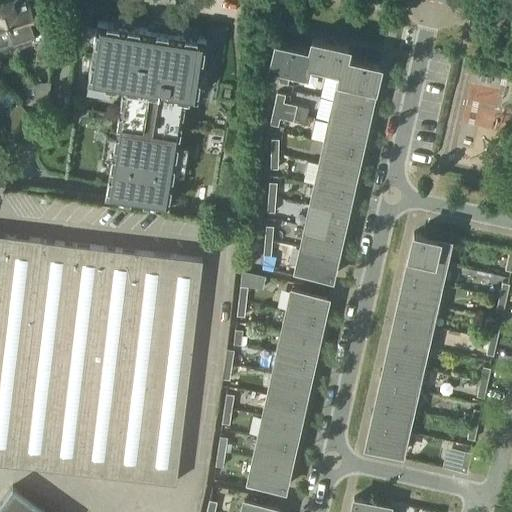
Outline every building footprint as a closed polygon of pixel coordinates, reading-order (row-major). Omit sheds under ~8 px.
[(4,0),(2,1),(14,36),(18,47),(32,42),(28,31),(38,28),(38,27),(49,23),(40,0),(4,0)] [(0,64),(0,41),(14,36),(2,1),(0,1),(0,67),(2,66),(0,64)] [(156,30),(98,21),(89,80),(124,85),(106,199),(168,209),(186,95),(196,97),(206,38),(168,32),(169,27),(157,25),(156,30)] [(48,42),(56,43),(58,33),(49,32),(48,42)] [(348,46),(349,41),(309,32),(306,42),(276,36),(270,64),(282,67),(304,72),(306,72),(308,62),(340,69),(339,75),(375,83),(379,65),(381,59),(346,51),(348,46)] [(302,79),(304,72),(282,67),(279,82),(287,84),(289,77),(302,79)] [(334,96),(370,104),(375,83),(339,75),(334,96)] [(51,81),(31,83),(36,97),(49,92),(51,81)] [(47,110),(49,92),(36,97),(25,105),(36,116),(47,110)] [(273,108),(294,113),(296,105),(283,102),(285,94),(276,92),(273,108)] [(365,126),(370,104),(334,96),(329,118),(365,126)] [(1,125),(18,139),(37,117),(19,102),(1,125)] [(293,121),(294,113),(273,108),(269,124),(278,126),(279,118),(293,121)] [(324,140),(360,148),(365,126),(329,118),(324,140)] [(270,153),(278,153),(278,139),(271,138),(270,153)] [(355,169),(360,148),(324,140),(320,161),(355,169)] [(278,168),(278,153),(270,153),(270,168),(278,168)] [(315,183),(351,191),(355,169),(320,161),(315,183)] [(267,196),(275,197),(276,182),(269,182),(267,196)] [(346,213),(351,191),(315,183),(310,204),(346,213)] [(274,212),(275,197),(267,196),(266,211),(274,212)] [(305,226),(341,234),(346,213),(310,204),(305,226)] [(264,240),(272,241),(273,226),(265,225),(264,240)] [(336,256),(341,234),(305,226),(300,248),(336,256)] [(408,254),(444,262),(449,241),(413,233),(408,254)] [(41,239),(0,234),(0,461),(15,463),(15,465),(16,465),(16,463),(176,482),(202,258),(42,239),(43,237),(41,237),(41,239)] [(271,255),(272,241),(264,240),(263,255),(271,255)] [(331,277),(336,256),(300,248),(295,269),(331,277)] [(440,283),(444,262),(408,254),(404,275),(440,283)] [(399,296),(435,304),(440,283),(404,275),(399,296)] [(499,297),(506,298),(509,284),(502,282),(499,297)] [(238,300),(246,301),(247,286),(239,285),(238,300)] [(286,310),(322,318),(327,297),(291,288),(286,310)] [(430,325),(435,304),(399,296),(394,317),(430,325)] [(502,313),(506,298),(499,297),(495,311),(502,313)] [(244,316),(246,301),(238,300),(236,315),(244,316)] [(317,339),(322,318),(286,310),(281,331),(317,339)] [(389,338),(425,347),(430,325),(394,317),(389,338)] [(489,339),(496,340),(500,326),(492,324),(489,339)] [(242,330),(235,329),(233,344),(241,345),(242,330)] [(276,352),(312,360),(317,339),(281,331),(276,352)] [(487,348),(489,340),(478,337),(476,346),(487,348)] [(421,368),(425,347),(389,338),(385,360),(421,368)] [(493,355),(496,340),(489,339),(489,340),(487,348),(486,353),(493,355)] [(223,363),(231,365),(233,350),(225,349),(223,363)] [(308,382),(312,360),(276,352),(272,374),(308,382)] [(380,381),(416,389),(421,368),(385,360),(380,381)] [(229,379),(231,365),(223,363),(221,378),(229,379)] [(480,381),(487,383),(490,368),(483,366),(480,381)] [(267,395),(303,403),(308,382),(272,374),(267,395)] [(411,410),(416,389),(380,381),(375,402),(411,410)] [(483,397),(487,383),(480,381),(476,396),(483,397)] [(223,408),(231,409),(233,394),(226,393),(223,408)] [(298,424),(303,403),(267,395),(262,416),(298,424)] [(370,423),(406,431),(411,410),(375,402),(370,423)] [(229,424),(231,409),(223,408),(221,423),(229,424)] [(470,423),(477,425),(481,410),(473,408),(470,423)] [(257,437),(293,445),(298,424),(262,416),(257,437)] [(401,453),(406,431),(370,423),(365,445),(401,453)] [(474,439),(477,425),(470,423),(467,438),(474,439)] [(217,451),(225,452),(227,437),(219,436),(217,451)] [(288,467),(293,445),(257,437),(252,459),(288,467)] [(223,467),(225,452),(217,451),(215,466),(223,467)] [(464,451),(460,471),(467,473),(471,452),(464,451)] [(284,488),(288,467),(252,459),(248,480),(284,488)] [(0,505),(0,511),(47,511),(13,487),(0,505)] [(350,511),(387,511),(389,506),(353,498),(350,511)] [(240,511),(278,511),(279,507),(243,499),(240,511)] [(205,511),(214,511),(217,501),(209,500),(205,511)]
